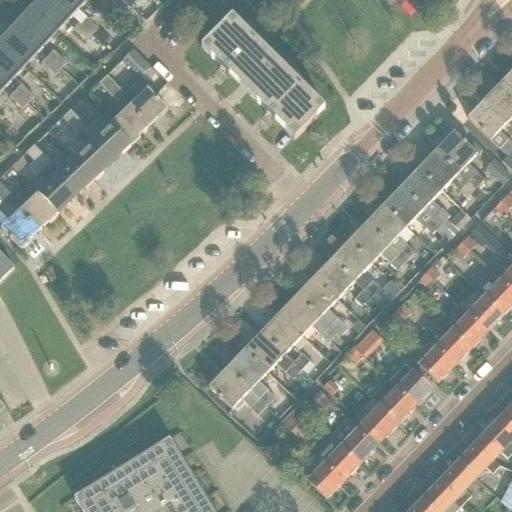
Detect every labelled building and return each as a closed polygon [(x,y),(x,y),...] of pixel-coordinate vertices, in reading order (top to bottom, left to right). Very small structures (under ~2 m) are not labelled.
[(56,34),(72,17),(53,0),(39,0),(30,10),(56,34)] [(53,0),(72,17),(88,0),(87,0),(53,0)] [(109,0),(118,9),(124,2),(121,0),(109,0)] [(83,11),(102,23),(107,15),(88,2),(83,11)] [(40,52),(56,34),(30,10),(14,27),(40,52)] [(247,95),(278,63),(231,17),(200,49),(220,68),(218,70),(227,78),(228,77),(247,95)] [(79,24),(92,36),(98,30),(85,18),(79,24)] [(110,53),(92,36),(79,24),(73,30),(104,59),(110,53)] [(0,46),(24,69),(40,52),(14,27),(0,42),(0,46)] [(0,78),(8,86),(24,69),(0,46),(0,78)] [(139,79),(150,67),(133,51),(122,62),(139,79)] [(47,58),(60,71),(66,64),(53,52),(47,58)] [(54,77),(60,71),(47,58),(41,65),(54,77)] [(278,63),(247,95),(266,113),(264,115),(273,124),(274,122),(294,141),(325,109),(278,63)] [(511,72),(502,84),(511,93),(511,72)] [(108,94),(116,87),(107,78),(99,85),(108,94)] [(511,93),(502,84),(484,102),(507,124),(511,119),(511,93)] [(15,92),(28,105),(34,98),(21,86),(15,92)] [(124,96),(124,95),(116,87),(108,94),(117,104),(121,100),(124,96)] [(129,108),(149,128),(166,111),(147,91),(138,100),(129,91),(124,95),(124,96),(121,100),(129,108)] [(39,116),(28,105),(15,92),(9,99),(34,122),(39,116)] [(499,133),(507,124),(484,102),(467,120),(499,151),(494,156),(502,163),(501,164),(511,175),(511,155),(511,154),(511,152),(511,145),(508,141),(499,133)] [(131,145),(149,128),(129,108),(112,125),(131,145)] [(71,129),(79,122),(70,113),(62,120),(71,129)] [(111,163),(92,143),(84,135),(88,131),(79,122),(71,129),(79,138),(75,141),(84,150),(74,160),(94,180),(111,163)] [(111,163),(131,145),(112,125),(92,143),(111,163)] [(434,154),(474,192),(476,191),(484,182),(467,166),(477,156),(454,134),(434,154)] [(34,163),(42,156),(34,147),(26,155),(34,163)] [(470,196),(474,192),(434,154),(417,172),(440,194),(450,184),(466,200),(470,196)] [(47,168),(51,165),(42,156),(34,163),(43,172),(40,175),(49,184),(38,195),(57,215),(76,198),(47,168)] [(25,165),(22,157),(11,168),(17,174),(25,166),(25,165)] [(76,198),(94,180),(74,160),(62,171),(54,162),(51,165),(47,168),(76,198)] [(503,186),(510,179),(495,164),(488,172),(503,186)] [(432,203),(440,194),(417,172),(400,190),(440,228),(449,218),(441,210),(440,211),(432,203)] [(10,203),(14,200),(5,190),(0,194),(0,200),(6,207),(0,212),(10,221),(0,230),(20,251),(39,232),(10,203)] [(432,236),(440,228),(400,190),(382,208),(405,231),(416,220),(424,228),(432,236)] [(474,192),(470,196),(478,204),(483,198),(476,191),(474,192)] [(39,232),(57,215),(38,195),(26,206),(17,197),(14,200),(10,203),(39,232)] [(501,203),(509,211),(511,208),(511,201),(507,197),(501,203)] [(503,218),(509,211),(501,203),(495,210),(503,218)] [(398,238),(405,231),(382,208),(365,226),(405,265),(414,255),(406,247),(398,238)] [(459,233),(470,221),(460,211),(449,223),(459,233)] [(481,250),(493,238),(479,225),(468,237),(481,250)] [(397,273),(405,265),(365,226),(347,245),(370,267),(380,256),(389,265),(397,273)] [(461,246),(469,254),(476,246),(468,238),(461,246)] [(362,275),(370,267),(347,245),(329,263),(353,285),(354,284),(363,292),(362,294),(369,301),(371,300),(377,293),(380,291),(362,275)] [(462,261),(469,254),(461,246),(454,253),(462,261)] [(0,282),(14,269),(0,254),(0,282)] [(447,277),(455,269),(446,260),(438,268),(447,277)] [(335,304),(353,285),(329,263),(312,281),(335,304)] [(500,283),(511,294),(511,269),(508,274),(501,266),(492,276),(499,283),(500,283)] [(425,275),(434,283),(440,277),(432,269),(425,275)] [(427,291),(434,283),(425,275),(418,282),(427,291)] [(328,311),(335,304),(312,281),(294,299),(340,344),(341,342),(339,340),(347,331),(345,327),(337,319),(328,311)] [(502,318),(511,307),(511,294),(500,283),(499,283),(483,300),(502,318)] [(377,293),(371,300),(377,306),(383,299),(377,293)] [(362,309),(369,301),(362,294),(354,301),(362,309)] [(337,347),(340,344),(294,299),(277,317),(300,340),(311,328),(320,337),(319,338),(327,345),(331,341),(337,347)] [(486,334),(502,318),(483,300),(467,316),(486,334)] [(397,313),(405,320),(411,314),(403,306),(397,313)] [(399,327),(405,320),(397,313),(391,319),(399,327)] [(470,351),(486,334),(467,316),(451,333),(470,351)] [(285,356),(300,340),(277,317),(259,336),(299,374),(301,372),(310,380),(318,372),(302,356),(294,364),(285,356)] [(398,331),(391,324),(387,329),(386,329),(393,336),(398,331)] [(454,368),(470,351),(451,333),(435,350),(454,368)] [(292,382),(299,374),(259,336),(242,354),(265,376),(275,366),(284,374),(292,382)] [(354,350),(362,358),(368,352),(360,344),(354,350)] [(356,364),(362,358),(354,350),(347,356),(356,364)] [(437,385),(454,368),(435,350),(419,367),(437,385)] [(258,383),(265,376),(242,354),(224,372),(270,416),(272,414),(266,409),(275,400),(267,392),(258,383)] [(263,424),(270,416),(224,372),(208,389),(232,411),(241,402),(257,418),(263,424)] [(396,391),(415,409),(431,392),(412,374),(396,391)] [(331,398),(338,390),(330,382),(322,389),(331,398)] [(415,409),(396,391),(388,383),(372,400),(380,408),(398,426),(415,409)] [(321,408),(328,401),(319,393),(312,400),(321,408)] [(382,443),(398,426),(380,408),(372,416),(364,409),(356,418),(363,425),(382,443)] [(511,408),(501,420),(511,430),(511,408)] [(300,441),(308,432),(288,416),(281,424),(300,441)] [(511,441),(511,430),(501,420),(476,445),(493,461),(499,454),(506,461),(511,453),(511,451),(507,446),(511,441)] [(340,449),(359,467),(382,443),(363,425),(356,432),(349,425),(341,433),(348,440),(341,448),(340,449)] [(213,511),(169,440),(73,499),(81,511),(213,511)] [(340,449),(341,448),(333,441),(316,458),(316,459),(342,484),(359,467),(340,449)] [(302,458),(310,449),(301,442),(294,450),(302,458)] [(491,476),(499,467),(476,445),(458,465),(474,480),(485,470),(491,476)] [(326,501),(342,484),(316,459),(316,458),(314,456),(306,463),(317,473),(307,483),(326,501)] [(464,491),(474,480),(458,465),(440,483),(463,505),(471,498),(464,491)] [(508,511),(510,511),(511,508),(511,480),(511,482),(511,483),(500,503),(508,511)] [(440,483),(422,502),(433,511),(457,511),(463,505),(440,483)] [(433,511),(422,502),(412,511),(433,511)]
